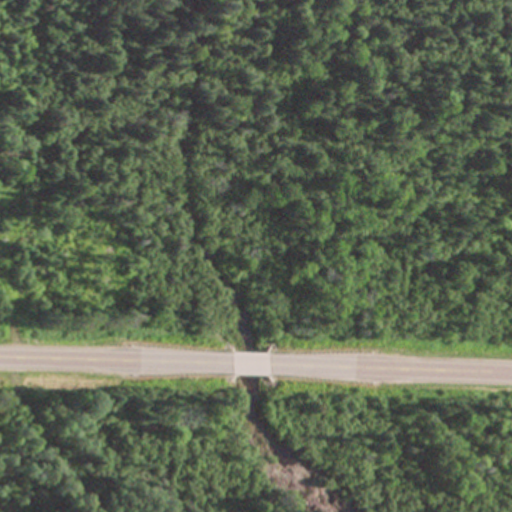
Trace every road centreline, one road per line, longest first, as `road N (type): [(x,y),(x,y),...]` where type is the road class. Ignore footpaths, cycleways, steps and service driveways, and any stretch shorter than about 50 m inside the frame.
road 1 (tertiary): [(275,365),(511,373)]
road 2 (tertiary): [(0,357),(222,363)]
